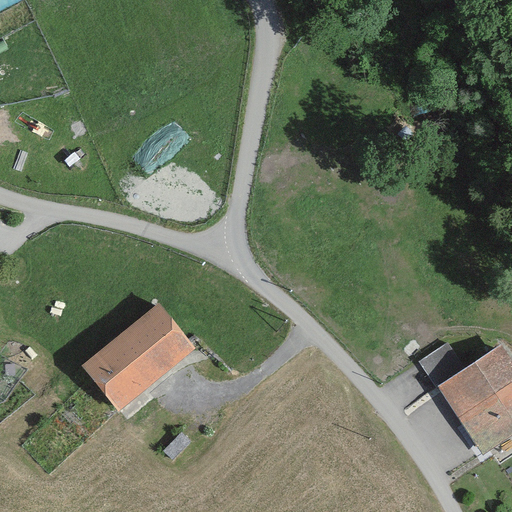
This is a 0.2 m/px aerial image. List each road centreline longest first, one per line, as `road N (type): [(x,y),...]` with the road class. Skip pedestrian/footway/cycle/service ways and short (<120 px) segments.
road 1 (residential): [(236,245),(255,278),(371,392),(454,511)]
road 2 (residential): [(236,245),(268,41),(260,0)]
road 3 (residential): [(0,194),(236,245)]
